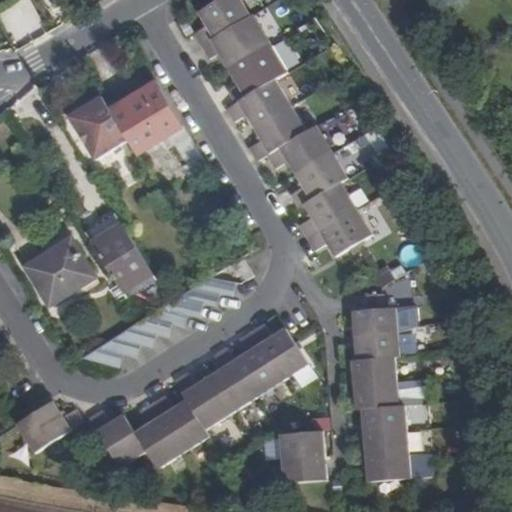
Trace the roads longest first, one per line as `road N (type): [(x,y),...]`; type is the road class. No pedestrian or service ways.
road 1 (residential): [(148,4),(283,243),(279,292),(123,394),(102,395),(50,375),(0,298)]
road 2 (unclassified): [(511,252),(353,0)]
road 3 (unknown): [(285,264),(332,334),(341,464)]
road 4 (residential): [(17,77),(148,4)]
